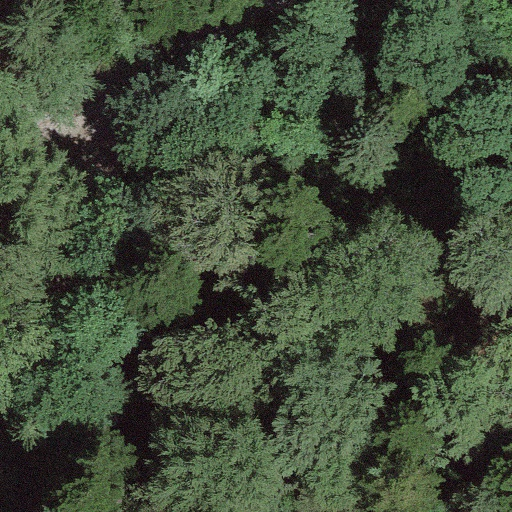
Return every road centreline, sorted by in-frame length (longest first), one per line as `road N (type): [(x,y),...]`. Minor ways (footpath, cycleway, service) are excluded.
road 1 (track): [(0,393),(156,52)]
road 2 (track): [(268,0),(0,109)]
